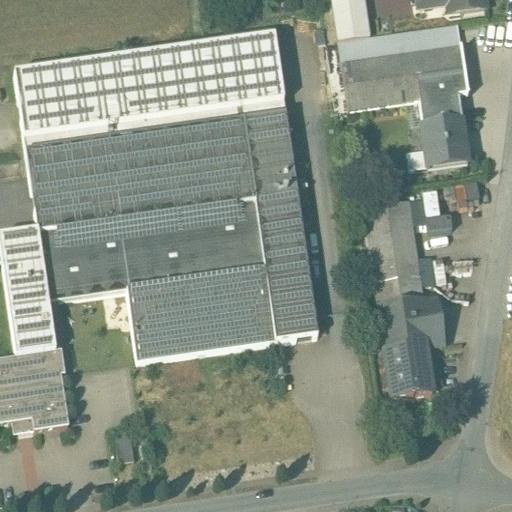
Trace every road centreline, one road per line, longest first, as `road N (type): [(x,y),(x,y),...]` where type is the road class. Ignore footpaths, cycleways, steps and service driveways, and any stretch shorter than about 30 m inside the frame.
road 1 (unknown): [(354,488),(297,24)]
road 2 (residential): [(511,176),(465,485)]
road 3 (residential): [(465,485),(381,485),(192,511)]
road 4 (unknown): [(377,275),(511,267)]
